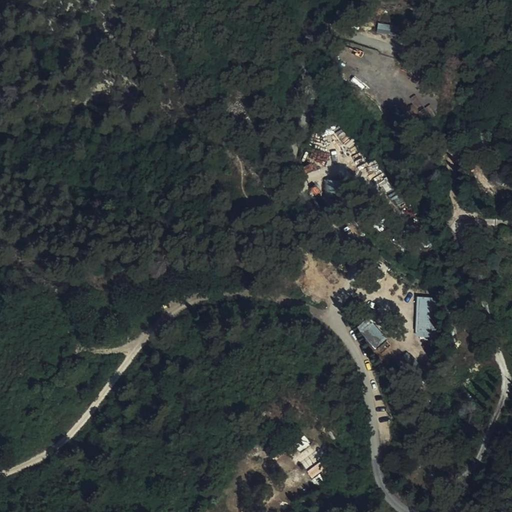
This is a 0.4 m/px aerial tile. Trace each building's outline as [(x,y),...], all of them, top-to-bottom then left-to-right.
[(406,35),(407,24),(379,22),(378,33),(406,35)] [(304,155),(316,165),(325,154),(313,144),(304,155)] [(326,179),(327,202),(344,202),(343,179),(326,179)] [(372,271),(376,274),(381,267),(377,264),(372,271)] [(373,278),(376,280),(384,269),(381,267),(376,274),(373,278)] [(376,280),(378,283),(380,280),(387,271),(384,269),(376,280)] [(437,331),(438,299),(418,298),(416,330),(437,331)] [(379,334),(367,322),(360,328),(371,341),(379,334)] [(413,365),(417,361),(409,353),(405,357),(403,355),(395,363),(418,385),(426,377),(423,375),(427,371),(423,367),(419,371),(413,365)] [(423,367),(417,361),(413,365),(419,371),(423,367)] [(401,409),(402,410),(407,415),(413,410),(408,404),(401,409)] [(318,439),(300,451),(311,469),(329,457),(318,439)]
